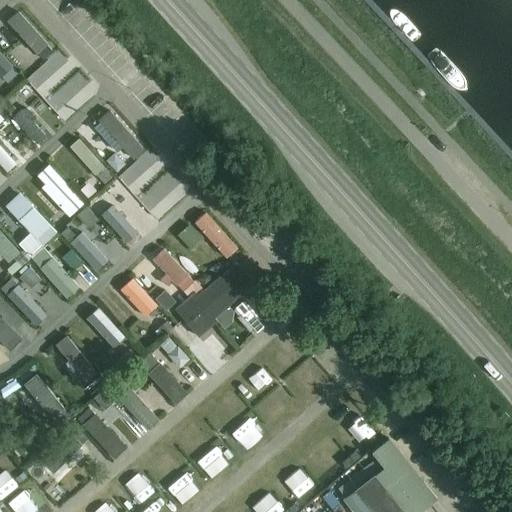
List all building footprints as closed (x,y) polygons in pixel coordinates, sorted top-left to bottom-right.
[(48,43),(18,10),(7,20),(37,53),(38,52),(43,58),(52,50),(47,45),(48,43)] [(14,61),(27,72),(35,62),(21,52),(14,61)] [(0,75),(6,82),(17,72),(0,53),(0,75)] [(65,116),(73,108),(47,79),(38,87),(65,116)] [(7,99),(1,104),(10,113),(16,108),(7,99)] [(21,109),(12,117),(37,143),(45,135),(30,118),(35,114),(28,107),(23,111),(21,109)] [(109,110),(98,119),(114,137),(109,141),(117,151),(123,147),(131,156),(142,147),(109,110)] [(107,170),(78,137),(70,145),(94,172),(102,181),(110,174),(106,170),(107,170)] [(115,152),(107,160),(117,171),(125,164),(115,152)] [(49,165),(38,175),(49,187),(47,189),(49,191),(51,190),(67,206),(78,196),(49,165)] [(173,193),(159,176),(154,180),(144,168),(126,183),(150,212),(173,193)] [(8,202),(30,226),(46,243),(58,232),(20,191),(8,202)] [(125,241),(134,233),(118,215),(123,211),(114,201),(110,205),(108,204),(99,212),(125,241)] [(226,258),(236,248),(205,213),(194,222),(226,258)] [(190,248),(203,234),(185,218),(173,233),(190,248)] [(68,226),(61,233),(69,241),(75,234),(68,226)] [(0,229),(0,253),(8,261),(19,251),(0,229)] [(82,231),(71,242),(97,270),(108,260),(82,231)] [(66,297),(79,286),(44,247),(32,258),(66,297)] [(164,248),(153,259),(166,273),(167,273),(160,279),(165,285),(172,279),(183,291),(193,282),(192,280),(188,276),(189,275),(188,274),(164,248)] [(21,251),(13,257),(21,266),(28,259),(21,251)] [(83,264),(74,270),(85,287),(94,281),(83,264)] [(251,285),(234,265),(198,296),(195,293),(175,310),(197,337),(216,320),(213,317),(251,285)] [(145,316),(157,304),(132,277),(120,288),(145,316)] [(1,288),(7,294),(18,284),(11,278),(1,288)] [(38,322),(47,313),(32,298),(36,294),(30,287),(26,290),(20,284),(11,292),(38,322)] [(123,338),(97,308),(85,318),(112,348),(123,338)] [(0,312),(0,338),(8,348),(21,337),(0,312)] [(26,320),(16,329),(29,342),(38,333),(26,320)] [(167,320),(160,326),(166,334),(173,328),(167,320)] [(92,365),(66,334),(55,344),(80,375),(92,365)] [(191,350),(204,371),(222,361),(208,339),(191,350)] [(176,343),(164,352),(174,365),(186,356),(176,343)] [(123,355),(130,363),(137,356),(130,349),(123,355)] [(149,352),(144,357),(138,362),(145,370),(148,372),(147,373),(175,403),(187,392),(159,361),(159,362),(149,352)] [(36,373),(24,383),(59,427),(71,417),(63,408),(64,408),(36,373)] [(112,390),(117,396),(127,388),(121,382),(112,390)] [(157,418),(131,389),(120,399),(147,428),(157,418)] [(278,419),(287,413),(273,393),(264,400),(278,419)] [(89,407),(78,417),(83,423),(82,423),(114,458),(126,447),(95,412),(94,413),(89,407)] [(76,426),(42,462),(53,473),(88,437),(76,426)] [(345,499),(355,511),(419,511),(436,499),(388,439),(371,452),(384,468),(345,499)] [(354,451),(348,456),(353,462),(359,457),(354,451)] [(348,456),(342,461),(347,467),(353,462),(348,456)] [(185,474),(164,494),(176,507),(197,487),(185,474)] [(37,511),(31,501),(14,511),(37,511)] [(293,503),(287,509),(289,511),(295,511),(298,509),(293,503)]
